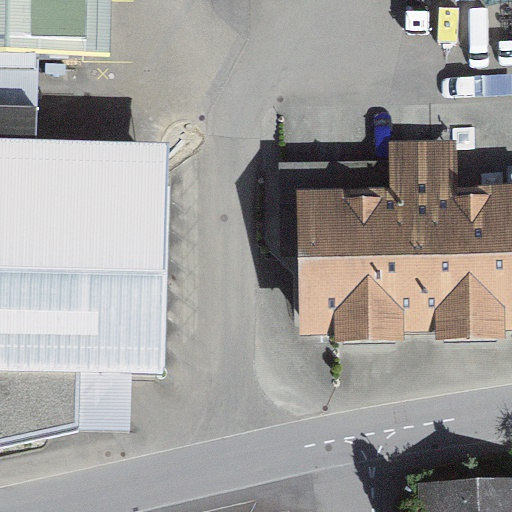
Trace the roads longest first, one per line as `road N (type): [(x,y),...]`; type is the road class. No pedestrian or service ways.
road 1 (residential): [(44,505),(365,436)]
road 2 (residential): [(365,436),(511,411)]
